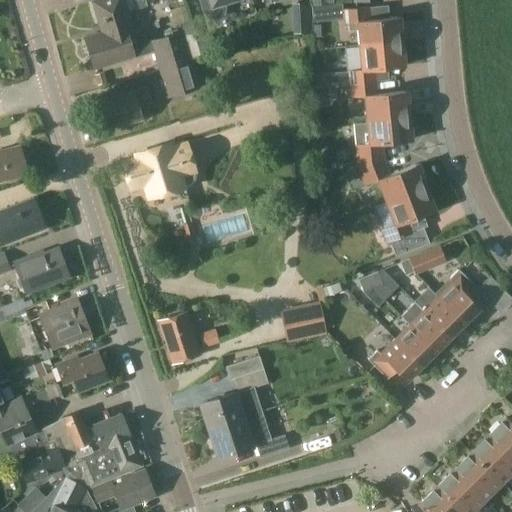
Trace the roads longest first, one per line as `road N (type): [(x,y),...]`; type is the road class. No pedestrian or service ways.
road 1 (tertiary): [(187,511),(48,91)]
road 2 (residential): [(511,249),(468,161),(445,0)]
road 3 (residential): [(358,466),(420,427),(511,320)]
